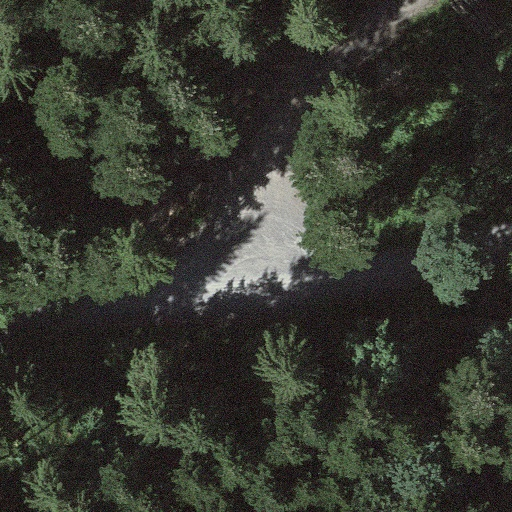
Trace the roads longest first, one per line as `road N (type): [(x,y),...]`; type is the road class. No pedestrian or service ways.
road 1 (unclassified): [(0,300),(288,291),(511,239)]
road 2 (track): [(414,0),(370,34),(278,163),(288,291)]
